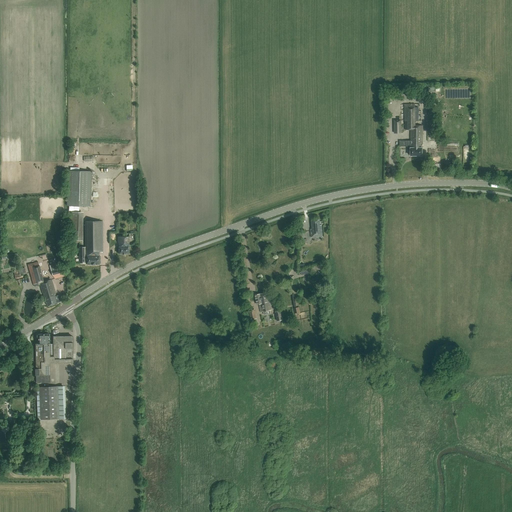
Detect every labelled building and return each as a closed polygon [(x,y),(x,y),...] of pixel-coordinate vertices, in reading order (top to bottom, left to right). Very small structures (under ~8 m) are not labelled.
[(415,104),(405,105),(405,130),(411,130),(411,141),(408,141),(408,146),(411,146),(411,155),(411,156),(422,156),(423,126),(415,126),(415,121),(418,121),(418,107),(415,108),(415,104)] [(441,114),(441,112),(441,111),(440,110),(440,109),(439,108),(438,107),(437,107),(436,106),(435,106),(433,106),(432,107),(431,107),(430,108),(429,109),(429,110),(428,111),(428,112),(428,114),(429,115),(429,116),(430,117),(431,118),(432,118),(433,119),(434,119),(436,119),(437,118),(438,118),(439,117),(440,116),(440,115),(441,114)] [(67,171),(67,206),(90,206),(90,202),(91,202),(91,189),(92,171),(67,171)] [(79,241),(79,212),(70,212),(70,241),(79,241)] [(312,238),(322,237),(321,226),(320,226),(319,220),(312,221),(313,230),(311,230),(312,238)] [(99,252),(103,252),(103,221),(85,221),(85,247),(85,263),(87,263),(87,265),(99,265),(99,252)] [(128,254),(128,246),(128,243),(130,243),(130,237),(117,237),(118,243),(119,243),(119,246),(119,254),(128,254)] [(60,302),(58,295),(56,296),(52,280),(44,282),(38,261),(28,264),(33,285),(34,286),(35,287),(40,285),(43,298),(44,298),(45,301),(46,300),(47,306),(60,302)] [(56,279),(65,276),(61,262),(50,266),(53,275),(53,277),(55,279),(56,279)] [(255,295),(257,301),(259,300),(261,308),(259,308),(261,312),(272,310),(270,302),(268,302),(267,298),(269,297),(268,293),(255,295)] [(55,363),(68,362),(73,362),(72,336),(53,337),(53,344),(49,344),(49,334),(38,334),(38,335),(37,335),(37,338),(38,338),(38,344),(36,344),(33,344),(33,350),(30,350),(31,361),(36,361),(36,369),(35,369),(35,375),(36,375),(36,383),(50,382),(50,363),(55,363)] [(65,386),(39,387),(36,387),(37,419),(41,419),(66,418),(65,386)]
